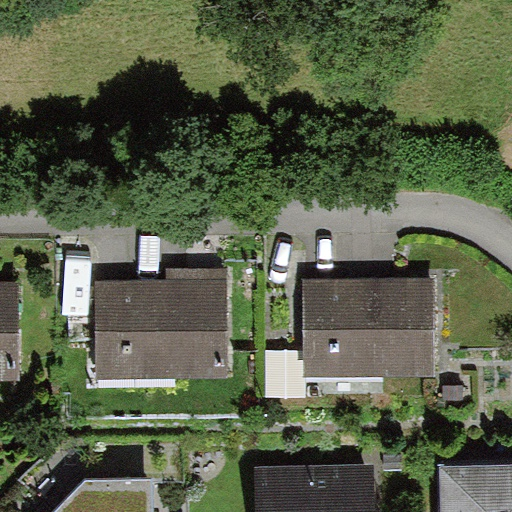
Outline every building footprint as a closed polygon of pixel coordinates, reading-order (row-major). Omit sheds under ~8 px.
[(434,270),(305,273),(306,364),(436,361),(434,270)] [(228,273),(96,274),(97,367),(229,365),(228,273)] [(22,274),(0,274),(0,366),(22,366),(22,274)] [(511,511),(511,451),(441,453),(441,511),(511,511)] [(380,511),(379,454),(256,458),(257,511),(380,511)] [(154,511),(153,464),(88,466),(43,511),(154,511)]
